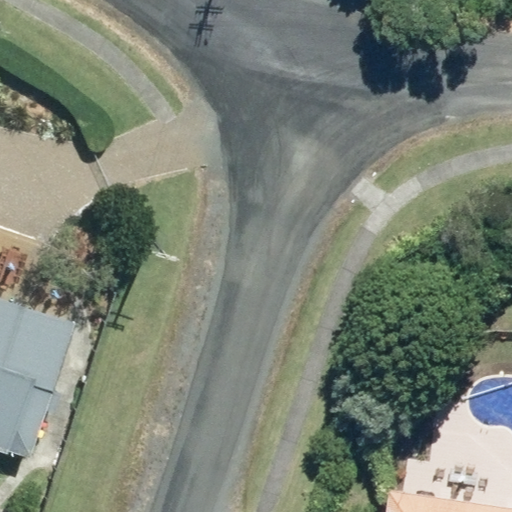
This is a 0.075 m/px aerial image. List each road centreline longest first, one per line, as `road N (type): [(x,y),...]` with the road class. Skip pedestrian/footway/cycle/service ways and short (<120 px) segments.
road 1 (residential): [(327,49),(178,511)]
road 2 (residential): [(327,49),(511,70)]
road 3 (residential): [(179,0),(327,49)]
